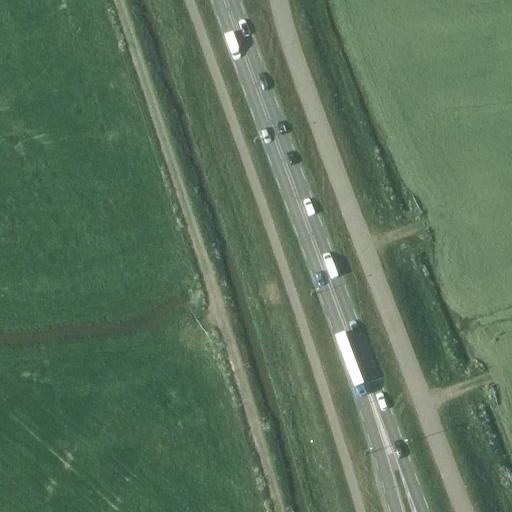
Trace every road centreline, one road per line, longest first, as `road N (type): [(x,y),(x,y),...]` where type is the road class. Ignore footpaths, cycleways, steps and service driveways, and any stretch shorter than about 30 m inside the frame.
road 1 (unclassified): [(277,0),(462,511)]
road 2 (track): [(278,511),(116,0)]
road 3 (primary): [(344,329),(225,0)]
road 4 (primary): [(419,511),(344,329)]
road 5 (primary): [(344,329),(394,511)]
road 6 (track): [(510,511),(463,391)]
